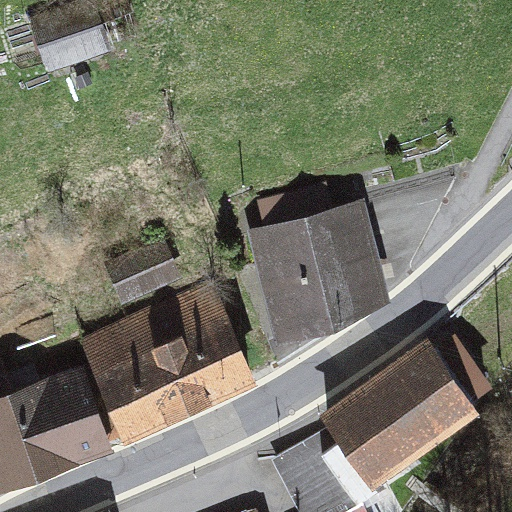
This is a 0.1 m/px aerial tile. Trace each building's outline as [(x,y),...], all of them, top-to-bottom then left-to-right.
[(96,1),(33,20),(45,59),(108,40),(96,1)] [(357,202),(255,230),(284,336),(345,319),(381,294),(357,202)] [(174,272),(161,245),(115,266),(128,294),(174,272)] [(210,284),(87,337),(126,428),(249,375),(210,284)] [(428,347),(326,415),(332,423),(278,455),(309,511),(332,511),(381,484),(375,473),(469,409),(428,347)] [(0,481),(105,444),(79,369),(12,392),(0,361),(0,481)]
